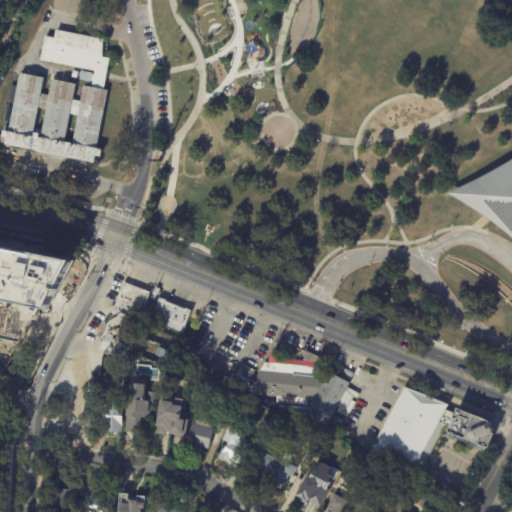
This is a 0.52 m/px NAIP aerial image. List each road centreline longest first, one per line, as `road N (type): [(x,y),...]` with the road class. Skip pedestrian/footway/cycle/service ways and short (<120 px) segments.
road 1 (tertiary): [(113,237),(41,383),(27,511)]
road 2 (residential): [(257,511),(155,466),(32,457)]
road 3 (primary): [(457,376),(310,315)]
road 4 (primary): [(310,315),(189,267)]
